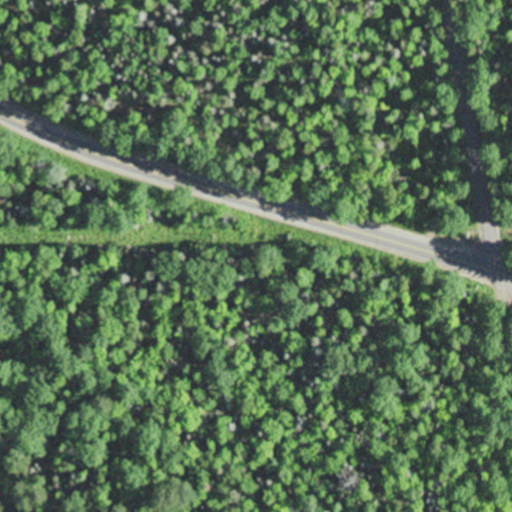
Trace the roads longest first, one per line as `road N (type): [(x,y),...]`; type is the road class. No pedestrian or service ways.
road 1 (secondary): [(511,264),(112,148),(0,99)]
road 2 (residential): [(511,333),(461,0)]
